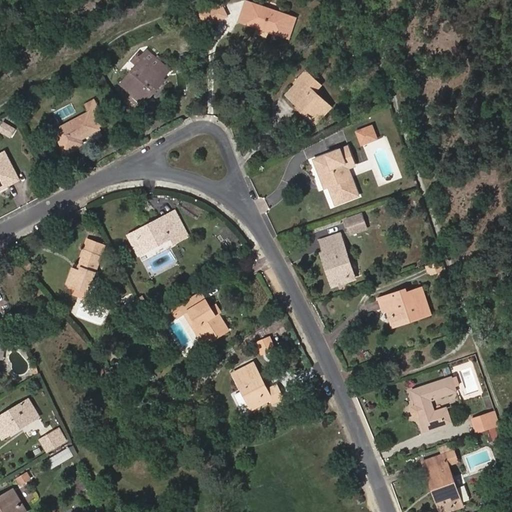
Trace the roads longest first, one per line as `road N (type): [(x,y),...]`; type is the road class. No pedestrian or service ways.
road 1 (residential): [(250,213),(315,333),(390,511)]
road 2 (residential): [(115,172),(206,128),(225,143),(250,213)]
road 3 (residential): [(115,172),(182,177),(250,213)]
road 4 (residential): [(0,235),(115,172)]
